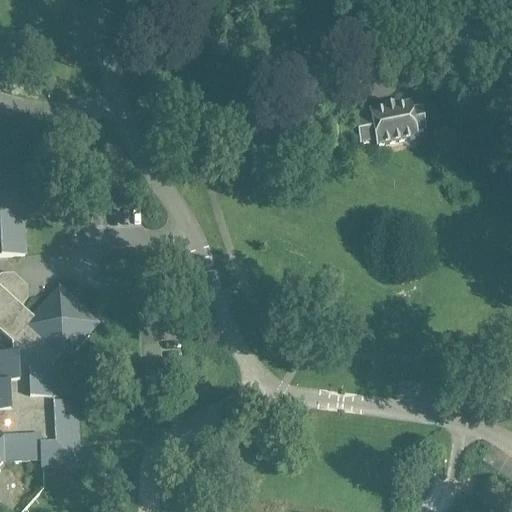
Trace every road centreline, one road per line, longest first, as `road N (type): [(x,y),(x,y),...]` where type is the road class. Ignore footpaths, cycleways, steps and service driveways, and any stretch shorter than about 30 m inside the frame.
road 1 (residential): [(511,450),(462,423),(260,386),(219,314),(189,230)]
road 2 (residential): [(104,0),(115,102),(133,146),(189,230)]
